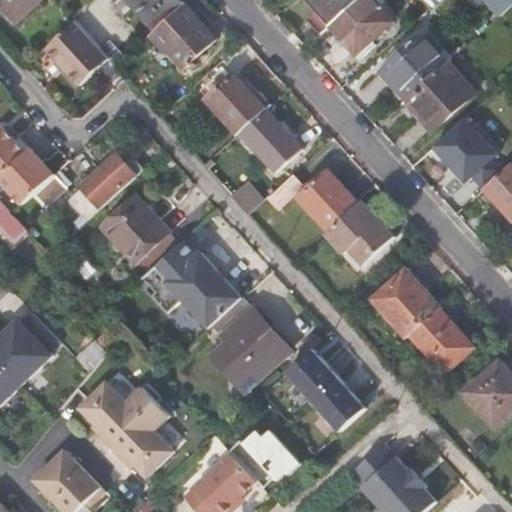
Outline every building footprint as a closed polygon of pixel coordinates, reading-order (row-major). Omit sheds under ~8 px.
[(0,0),(0,2),(17,21),(40,0),(0,0)] [(127,0),(156,32),(187,4),(182,0),(127,0)] [(310,0),(334,26),(362,0),(310,0)] [(362,0),(334,26),(359,54),(396,22),(376,0),(362,0)] [(424,0),(424,1),(432,9),(434,12),(448,0),(424,0)] [(511,0),(488,0),(502,16),(511,6),(511,0)] [(218,39),(187,4),(156,32),(155,33),(186,67),(218,39)] [(77,23),(48,50),(60,64),(82,87),(111,60),(77,23)] [(382,70),(409,99),(451,62),(453,60),(426,30),(382,70)] [(451,62),(409,99),(436,129),(478,91),(451,62)] [(82,87),(60,64),(57,68),(78,91),(82,87)] [(242,133),(268,110),(236,75),(208,100),(240,135),(242,133)] [(303,149),(268,110),(242,133),(278,172),(303,149)] [(0,131),(0,178),(0,179),(29,153),(5,127),(0,131)] [(449,157),(480,193),(486,187),(511,164),(511,160),(482,127),(449,157)] [(12,192),(24,205),(35,195),(53,179),(41,167),(45,163),(33,149),(29,153),(0,179),(1,179),(12,192)] [(93,216),(94,217),(146,171),(147,170),(135,157),(127,163),(120,155),(105,168),(106,168),(75,196),(89,212),(86,215),(90,219),(93,216)] [(41,167),(53,179),(57,175),(45,163),(41,167)] [(511,164),(486,187),(511,215),(511,164)] [(330,232),(360,205),(331,171),(300,198),(330,232)] [(53,179),(35,195),(46,208),(68,188),(57,175),(53,179)] [(280,209),(305,187),(295,176),(270,198),(280,209)] [(70,201),(89,222),(91,221),(94,217),(93,216),(90,219),(86,215),(89,212),(75,196),(70,201)] [(106,227),(139,265),(173,234),(139,197),(106,227)] [(14,215),(2,202),(0,203),(0,223),(16,241),(28,230),(14,215)] [(398,243),(362,203),(360,205),(330,232),(365,271),(398,243)] [(139,265),(149,276),(160,265),(183,245),(173,234),(139,265)] [(169,283),(210,329),(214,326),(244,299),(202,253),(199,256),(186,242),(183,245),(160,265),(173,280),(169,283)] [(414,335),(442,309),(410,273),(413,270),(412,268),(376,301),(410,339),(414,335)] [(244,299),(214,326),(223,336),(254,308),(245,298),(244,299)] [(254,308),(223,336),(227,341),(213,354),(234,378),(238,374),(251,389),(289,355),(267,329),(271,326),(254,308)] [(477,347),(442,309),(414,335),(448,373),(477,347)] [(0,417),(61,357),(23,319),(6,336),(1,331),(0,332),(0,417)] [(114,327),(103,340),(110,348),(121,335),(114,327)] [(93,373),(107,355),(96,346),(83,362),(93,373)] [(158,351),(148,361),(157,371),(167,362),(158,351)] [(511,371),(501,360),(467,391),(497,424),(511,410),(511,371)] [(315,382),(303,392),(341,435),(367,412),(333,374),(324,382),(321,378),(316,383),(315,382)] [(129,401),(109,381),(82,407),(97,422),(104,429),(101,433),(123,456),(126,452),(134,460),(149,475),(176,450),(157,429),(172,414),(158,400),(144,386),(129,401)] [(385,444),(351,475),(387,511),(426,511),(439,501),(426,488),(429,486),(412,468),(410,470),(385,444)] [(57,460),(38,479),(70,511),(79,511),(86,506),(90,509),(109,490),(69,449),(57,460)] [(219,511),(231,511),(238,507),(234,503),(243,495),(258,481),(232,453),(196,486),(219,511)] [(260,458),(252,465),(266,480),(274,473),(260,458)] [(200,511),(219,511),(196,486),(186,495),(200,511)] [(0,496),(0,511),(15,511),(14,510),(0,496)]
